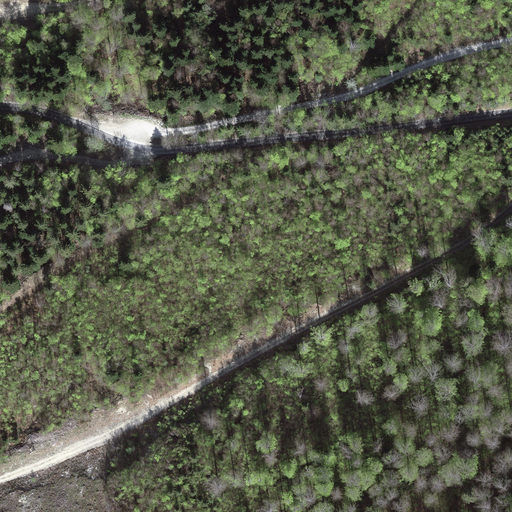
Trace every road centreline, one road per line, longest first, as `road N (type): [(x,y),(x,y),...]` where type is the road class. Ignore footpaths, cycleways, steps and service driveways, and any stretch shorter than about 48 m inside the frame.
road 1 (track): [(511,205),(460,245),(157,406),(0,478)]
road 2 (unclassified): [(0,106),(169,150),(511,111)]
road 3 (track): [(138,146),(155,132),(316,103),(511,40)]
road 4 (track): [(138,146),(119,161),(0,156)]
